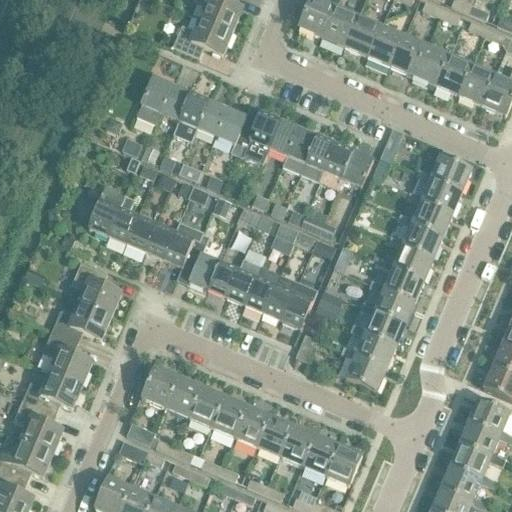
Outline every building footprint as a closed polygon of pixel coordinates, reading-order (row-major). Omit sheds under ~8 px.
[(193,0),(191,6),(204,11),(198,24),(232,38),(242,14),(230,9),(233,0),(193,0)] [(404,0),(392,0),(391,5),(410,13),(414,4),(404,0)] [(440,0),(419,0),(438,9),(439,7),(442,0),(440,0)] [(319,45),(333,13),(311,3),(297,35),(319,45)] [(452,12),(451,14),(465,20),(469,12),(454,6),(452,12)] [(425,9),(422,17),(437,24),(440,15),(425,9)] [(469,12),(465,20),(485,28),(485,27),(488,20),(469,12)] [(342,55),(356,23),(333,13),(319,45),(342,55)] [(440,15),(437,24),(456,32),(460,23),(440,15)] [(365,65),(378,33),(356,23),(342,55),(365,65)] [(180,31),(171,52),(199,64),(203,54),(222,62),(232,38),(198,24),(193,37),(180,31)] [(497,32),(497,33),(511,39),(511,37),(511,29),(500,25),(497,32)] [(471,28),(467,36),(483,42),(486,35),(471,28)] [(388,75),(401,43),(378,33),(365,65),(388,75)] [(486,35),(483,42),(502,51),(506,43),(486,35)] [(411,85),(424,53),(401,43),(388,75),(411,85)] [(434,95),(447,63),(424,53),(411,85),(434,95)] [(456,105),(470,72),(447,63),(434,95),(456,105)] [(479,115),(493,82),(470,72),(456,105),(479,115)] [(493,82),(479,115),(503,125),(511,103),(511,76),(506,88),(493,82)] [(140,114),(135,125),(154,133),(158,122),(170,93),(152,85),(140,114)] [(170,93),(158,122),(176,129),(189,100),(170,93)] [(178,130),(173,142),(191,149),(196,138),(195,137),(207,108),(189,100),(176,129),(178,130)] [(207,108),(195,137),(196,138),(213,145),(226,116),(207,108)] [(236,145),(236,147),(247,152),(248,149),(259,121),(260,121),(261,118),(250,113),(245,124),(246,125),(236,145)] [(226,116),(213,145),(232,154),(233,154),(236,147),(236,145),(246,125),(245,124),(226,116)] [(259,121),(248,149),(266,156),(278,128),(260,121),(259,121)] [(108,123),(103,134),(116,139),(119,132),(116,126),(108,123)] [(278,128),(266,156),(284,164),(296,136),(278,128)] [(384,153),(379,164),(391,169),(400,146),(403,140),(392,135),(389,141),(384,153)] [(286,165),(282,175),(298,182),(314,144),(296,136),(284,164),(286,165)] [(314,144),(298,182),(317,190),(333,152),(314,144)] [(127,145),(122,157),(137,163),(141,151),(127,145)] [(232,154),(243,159),(247,152),(236,147),(233,154),(232,154)] [(153,169),(158,157),(146,151),(140,163),(153,169)] [(333,152),(317,190),(337,198),(341,188),(340,188),(352,160),(333,152)] [(232,154),(229,161),(241,166),(243,159),(232,154)] [(418,176),(415,183),(419,184),(459,202),(469,179),(469,177),(470,178),(471,176),(456,170),(459,163),(442,156),(440,163),(439,163),(438,164),(439,164),(434,177),(432,180),(418,176)] [(352,160),(340,188),(341,188),(359,196),(371,168),(352,160)] [(165,161),(160,173),(171,178),(176,166),(165,161)] [(131,164),(126,176),(134,180),(138,170),(139,168),(135,166),(131,164)] [(182,169),(178,180),(196,188),(201,177),(182,169)] [(142,171),(138,180),(152,186),(156,177),(142,171)] [(169,193),(174,183),(159,177),(154,187),(169,193)] [(373,179),(370,186),(380,190),(383,184),(373,179)] [(210,183),(206,192),(218,197),(222,188),(210,183)] [(419,184),(413,199),(421,203),(419,209),(450,223),(459,202),(419,184)] [(182,189),(178,200),(188,204),(193,193),(182,189)] [(99,209),(88,236),(106,244),(123,203),(117,200),(118,198),(106,193),(99,209)] [(193,193),(188,204),(204,211),(208,200),(193,193)] [(409,198),(406,205),(419,211),(413,225),(410,232),(441,245),(442,241),(450,223),(419,209),(421,203),(413,199),(409,198)] [(257,200),(252,212),(264,217),(269,205),(257,200)] [(123,203),(106,244),(124,252),(136,225),(127,221),(133,207),(123,203)] [(218,204),(212,219),(224,224),(230,209),(218,204)] [(273,207),(268,219),(280,224),(285,212),(273,207)] [(243,214),(236,230),(255,238),(257,233),(262,222),(243,214)] [(292,215),(287,227),(300,233),(305,221),(292,215)] [(399,220),(396,227),(410,233),(404,247),(401,254),(432,267),(441,245),(410,232),(413,225),(399,220)] [(305,221),(300,233),(317,240),(322,228),(305,221)] [(262,222),(257,233),(268,238),(273,227),(262,222)] [(136,225),(124,252),(143,260),(154,233),(136,225)] [(203,238),(201,243),(207,246),(214,228),(209,226),(203,238)] [(172,240),(161,268),(180,276),(181,276),(193,249),(192,249),(193,248),(204,253),(207,246),(201,243),(203,238),(178,227),(172,240)] [(322,228),(317,240),(330,246),(335,234),(322,228)] [(278,229),(273,241),(291,249),(297,237),(278,229)] [(154,233),(143,260),(161,268),(172,240),(154,233)] [(297,237),(291,249),(307,256),(313,244),(297,237)] [(64,240),(60,251),(72,255),(75,245),(64,240)] [(390,242),(387,249),(400,255),(394,269),(392,276),(422,289),(432,267),(401,254),(404,247),(390,242)] [(317,245),(312,258),(330,266),(335,253),(317,245)] [(180,276),(175,288),(187,293),(188,290),(205,298),(217,270),(200,262),(204,253),(193,248),(192,249),(193,249),(181,276),(180,276)] [(351,256),(342,252),(338,263),(347,267),(351,256)] [(380,265),(378,271),(391,277),(385,291),(382,297),(413,311),(422,289),(392,276),(394,269),(380,265)] [(236,278),(224,306),(242,314),(259,273),(243,266),(238,278),(236,278)] [(217,270),(205,298),(224,306),(236,278),(217,270)] [(79,272),(70,294),(82,299),(77,311),(109,324),(119,301),(100,294),(105,283),(79,272)] [(259,273),(242,314),(261,322),(278,281),(261,274),(259,273)] [(27,277),(24,285),(40,291),(43,284),(27,277)] [(278,281),(261,322),(279,330),(296,289),(278,281)] [(371,287),(368,293),(382,299),(376,313),(373,319),(404,333),(413,311),(382,297),(385,291),(371,287)] [(296,289),(279,330),(299,338),(311,310),(316,298),(296,289)] [(323,297),(314,319),(328,324),(331,317),(337,303),(323,297)] [(362,309),(359,315),(372,321),(366,335),(363,342),(394,355),(404,333),(373,319),(376,313),(362,309)] [(59,319),(50,340),(76,351),(81,340),(99,347),(109,324),(77,311),(72,325),(59,319)] [(511,330),(510,330),(500,352),(511,356),(511,330)] [(352,331),(350,337),(363,343),(360,350),(357,357),(355,363),(386,375),(394,355),(363,342),(366,335),(352,331)] [(44,363),(39,376),(48,380),(80,393),(90,369),(71,362),(76,351),(50,340),(41,361),(44,363)] [(304,368),(314,345),(302,341),(293,363),(304,368)] [(511,356),(500,352),(491,374),(511,382),(511,356)] [(343,353),(340,360),(353,365),(346,383),(346,384),(345,384),(345,385),(376,398),(377,397),(376,397),(378,394),(386,375),(355,363),(357,357),(343,353)] [(162,417),(176,384),(153,374),(139,407),(162,417)] [(511,409),(511,382),(491,374),(482,397),(511,409)] [(30,387),(21,408),(51,421),(56,410),(70,416),(80,393),(48,380),(43,392),(30,387)] [(345,385),(337,382),(335,387),(343,390),(345,385)] [(185,426),(199,393),(176,384),(162,417),(185,426)] [(208,436),(222,403),(199,393),(185,426),(208,436)] [(231,446),(244,413),(222,403),(208,436),(231,446)] [(477,407),(467,431),(499,444),(501,439),(509,421),(477,407)] [(21,408),(12,429),(25,435),(19,447),(51,460),(61,437),(47,431),(51,421),(21,408)] [(253,455),(267,422),(244,413),(231,446),(253,455)] [(276,465),(290,432),(267,422),(253,455),(276,465)] [(147,453),(152,440),(130,430),(124,443),(147,453)] [(467,431),(458,452),(490,466),(492,461),(498,447),(510,451),(511,446),(511,445),(501,439),(499,444),(467,431)] [(299,475),(313,441),(290,432),(276,465),(299,475)] [(322,484),(335,451),(313,441),(299,475),(322,484)] [(1,454),(0,457),(0,479),(22,489),(27,477),(42,484),(51,460),(19,447),(7,442),(1,454)] [(157,446),(153,455),(170,462),(174,453),(157,446)] [(122,448),(116,461),(139,471),(141,466),(145,458),(122,448)] [(335,451),(322,484),(346,495),(360,461),(335,451)] [(458,452),(448,474),(480,488),(482,483),(489,468),(501,473),(503,467),(492,461),(490,466),(458,452)] [(174,453),(170,462),(189,470),(193,461),(174,453)] [(145,458),(141,466),(158,473),(162,465),(145,458)] [(204,466),(200,475),(216,481),(219,472),(204,466)] [(175,471),(172,478),(187,485),(190,477),(175,471)] [(219,472),(216,481),(235,489),(239,481),(219,472)] [(448,474),(439,496),(471,510),(473,505),(479,490),(491,495),(494,489),(482,483),(480,488),(448,474)] [(190,477),(187,485),(206,493),(209,485),(190,477)] [(0,479),(0,511),(29,511),(32,505),(18,499),(22,489),(0,479)] [(121,511),(129,494),(106,484),(94,511),(121,511)] [(250,486),(246,494),(261,500),(265,492),(250,486)] [(220,490),(217,498),(233,505),(236,496),(220,490)] [(265,492),(261,500),(280,508),(283,500),(265,492)] [(148,511),(152,503),(129,494),(121,511),(148,511)] [(236,496),(233,505),(250,511),(251,511),(255,504),(236,496)] [(439,496),(432,511),(484,511),(485,511),(473,505),(471,510),(439,496)] [(173,511),(152,503),(148,511),(173,511)]
